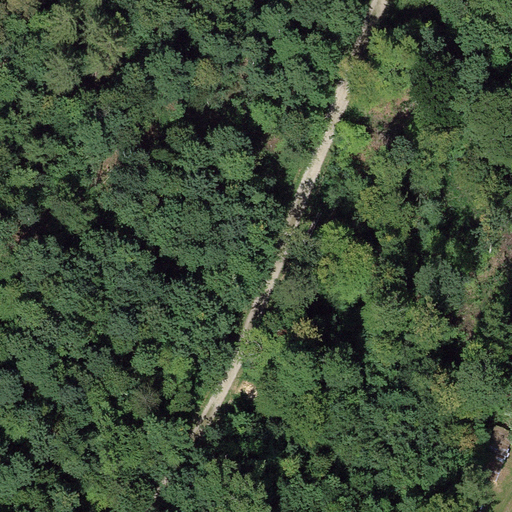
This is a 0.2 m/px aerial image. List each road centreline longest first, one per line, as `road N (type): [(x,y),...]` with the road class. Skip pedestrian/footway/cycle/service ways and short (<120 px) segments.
road 1 (track): [(384,0),(251,341),(148,511)]
road 2 (track): [(0,172),(182,287),(251,341)]
